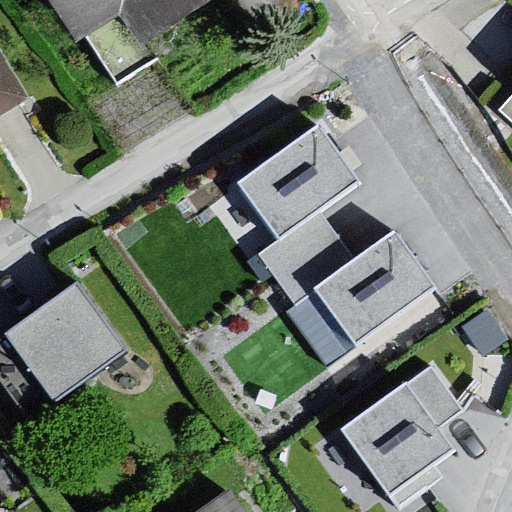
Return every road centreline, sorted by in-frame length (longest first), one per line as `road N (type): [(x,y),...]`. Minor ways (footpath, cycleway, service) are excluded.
road 1 (residential): [(370,39),(0,261)]
road 2 (residential): [(511,268),(370,39)]
